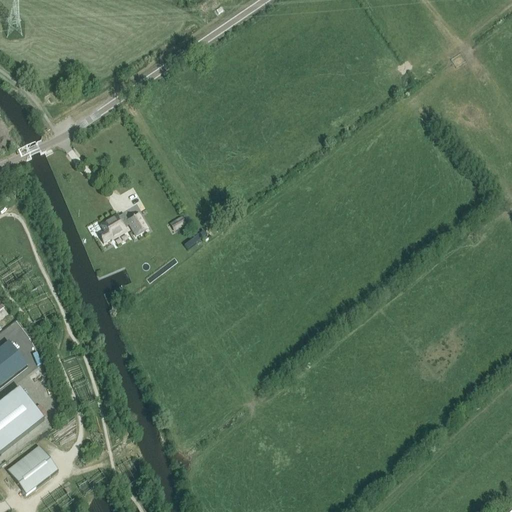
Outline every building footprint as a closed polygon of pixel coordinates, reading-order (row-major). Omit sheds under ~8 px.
[(117,217),(100,227),(105,234),(99,238),(103,245),(111,241),(111,242),(127,233),(125,229),(129,227),(136,238),(148,231),(139,215),(127,222),(125,219),(120,222),(117,217)] [(169,225),(174,234),(186,226),(181,218),(169,225)] [(9,344),(0,350),(0,389),(27,368),(9,344)] [(19,390),(0,404),(0,456),(44,422),(19,390)] [(11,478),(26,497),(57,473),(43,454),(11,478)]
